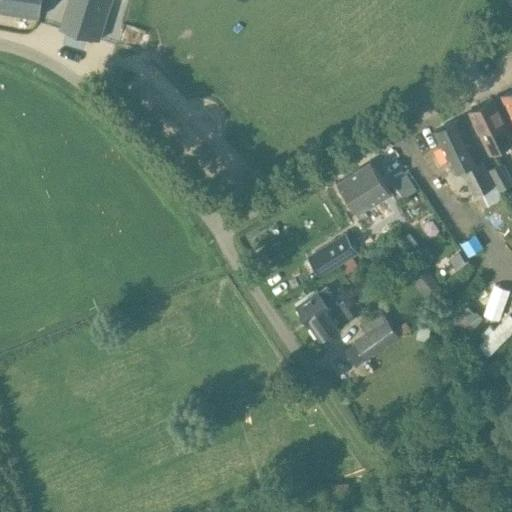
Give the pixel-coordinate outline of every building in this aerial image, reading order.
[(0,0),(0,10),(40,17),(42,0),(0,0)] [(111,0),(75,0),(67,30),(99,40),(111,0)] [(511,88),(502,94),(511,113),(511,88)] [(511,136),(494,99),(469,111),(489,152),(511,140),(511,136)] [(479,158),(458,118),(434,131),(455,171),(461,168),(475,195),(476,194),(483,207),(502,198),(481,157),(479,158)] [(390,191),(370,160),(339,181),(351,201),(347,203),(355,215),(358,213),(367,226),(381,217),(372,203),(390,191)] [(511,183),(511,175),(504,160),(488,168),(500,190),(511,183)] [(319,275),(357,250),(344,230),(307,254),(319,275)] [(475,234),(461,243),(468,255),(483,246),(475,234)] [(354,257),(342,264),(346,271),(358,264),(354,257)] [(511,286),(498,271),(451,314),(480,346),(511,316),(511,286)] [(432,275),(425,280),(425,288),(430,295),(441,286),(432,275)] [(339,303),(326,285),(297,305),(320,338),(353,315),(343,301),(339,303)] [(353,343),(365,359),(399,335),(394,328),(393,327),(380,308),(359,322),(367,333),(353,343)] [(404,319),(393,327),(394,328),(399,335),(410,327),(404,319)] [(365,359),(353,343),(343,349),(355,366),(365,359)]
